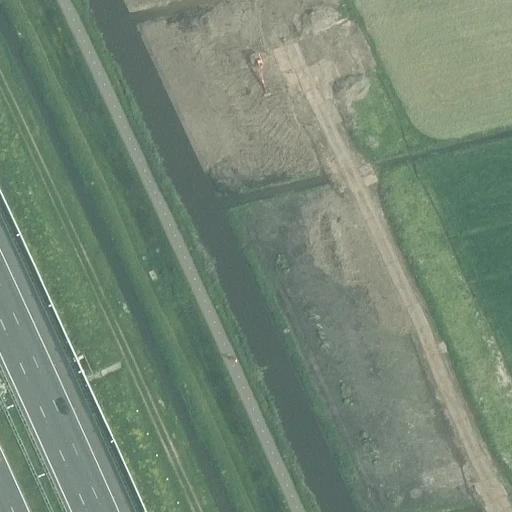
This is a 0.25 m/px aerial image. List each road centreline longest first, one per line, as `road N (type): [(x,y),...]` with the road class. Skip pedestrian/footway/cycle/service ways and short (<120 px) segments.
road 1 (unknown): [(248,511),(17,0)]
road 2 (track): [(196,511),(0,82)]
road 3 (motorway): [(95,511),(0,303)]
